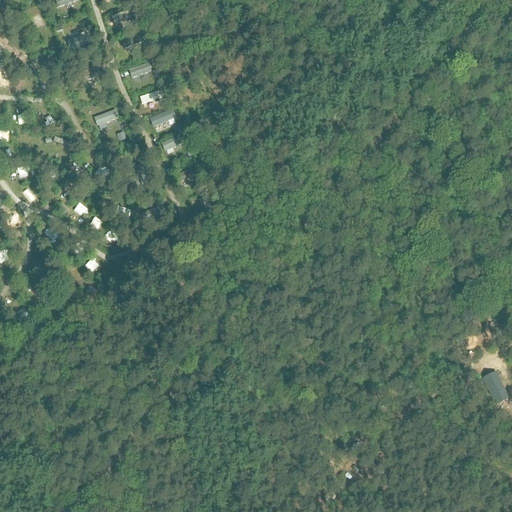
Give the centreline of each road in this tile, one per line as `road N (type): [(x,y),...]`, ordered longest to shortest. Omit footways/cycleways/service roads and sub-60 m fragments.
road 1 (track): [(69,511),(490,0)]
road 2 (track): [(171,225),(183,217),(125,97),(93,0)]
road 3 (track): [(0,180),(25,208),(101,256),(131,254),(171,225)]
road 4 (track): [(216,350),(171,225)]
